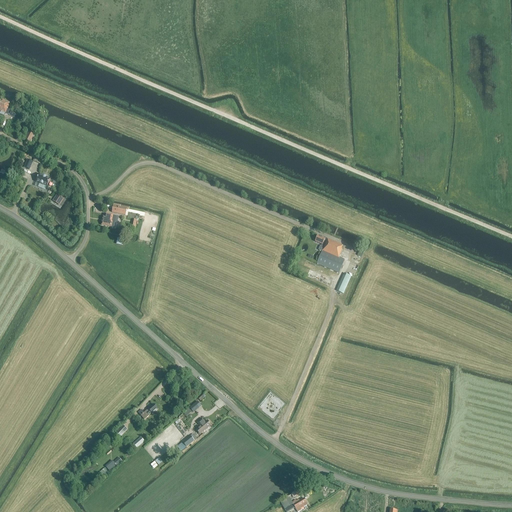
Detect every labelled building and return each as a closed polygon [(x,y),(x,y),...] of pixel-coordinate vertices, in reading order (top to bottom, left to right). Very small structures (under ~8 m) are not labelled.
[(9,103),(1,99),(0,101),(0,111),(1,112),(0,113),(0,114),(4,116),(5,113),(5,114),(9,106),(8,105),(9,103)] [(31,143),(34,135),(28,132),(24,140),(31,143)] [(29,170),(33,163),(27,160),(24,168),(29,170)] [(47,187),(50,179),(39,174),(36,182),(47,187)] [(54,201),(60,205),(63,199),(58,195),(54,201)] [(129,207),(120,206),(120,207),(113,206),(112,213),(125,215),(126,210),(129,210),(129,207)] [(114,228),(116,216),(107,214),(106,217),(103,217),(101,225),(111,227),(114,228)] [(327,240),(325,239),(317,236),(315,242),(322,245),(322,247),(324,248),(317,263),(339,273),(344,261),(338,258),(342,249),(341,249),(343,246),(327,239),(327,240)] [(359,264),(365,251),(360,249),(357,256),(352,254),(350,260),(359,264)] [(344,294),(351,276),(344,273),(336,291),(344,294)] [(194,413),(202,406),(197,401),(189,408),(194,413)] [(152,414),(158,409),(154,404),(148,409),(144,413),(142,410),(138,413),(144,420),(149,416),(149,415),(151,413),(152,414)] [(205,422),(202,418),(197,423),(200,427),(197,430),(201,435),(211,426),(207,421),(205,422)] [(121,437),(128,430),(123,425),(116,432),(121,437)] [(197,440),(193,434),(190,436),(182,442),(182,443),(177,447),(181,452),(194,441),(195,441),(197,440)] [(137,449),(140,446),(141,445),(145,442),(143,440),(141,438),(136,442),(133,444),(137,449)] [(110,472),(122,461),(119,458),(114,462),(112,461),(106,466),(110,472)] [(298,489),(292,493),(295,497),(301,494),(298,489)] [(293,504),(289,498),(281,504),(286,511),(287,511),(295,508),(297,511),(298,511),(302,510),(301,509),(308,505),(304,499),(299,501),(299,500),(293,504)]
